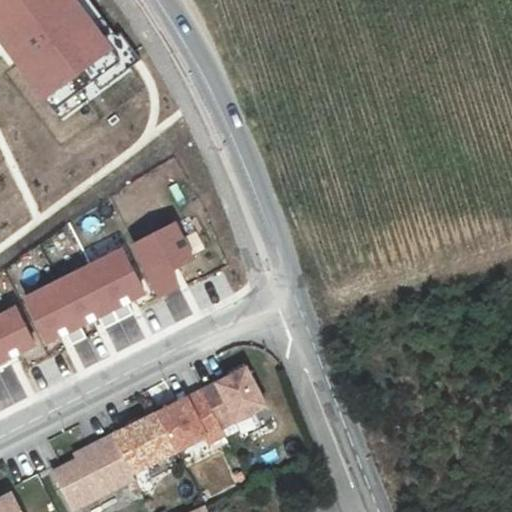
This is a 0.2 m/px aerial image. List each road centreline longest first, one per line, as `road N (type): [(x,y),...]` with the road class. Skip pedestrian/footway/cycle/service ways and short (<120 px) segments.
road 1 (residential): [(0,439),(296,297)]
road 2 (unclassified): [(170,0),(225,101),(296,297)]
road 3 (unclassified): [(296,297),(378,511)]
